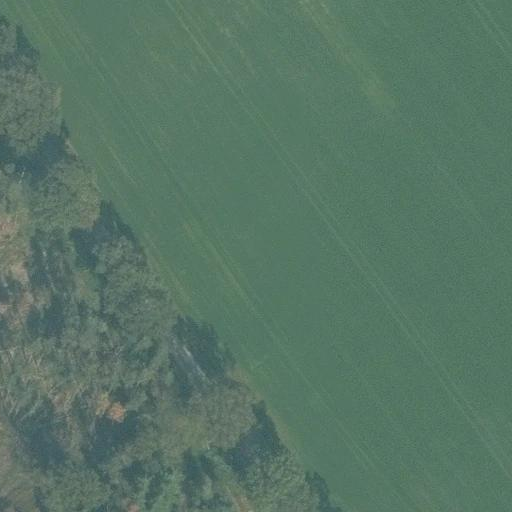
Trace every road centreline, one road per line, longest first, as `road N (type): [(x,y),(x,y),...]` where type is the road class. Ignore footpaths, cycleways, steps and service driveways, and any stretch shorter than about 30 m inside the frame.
road 1 (unclassified): [(296,511),(209,396),(0,70)]
road 2 (track): [(184,413),(51,511)]
